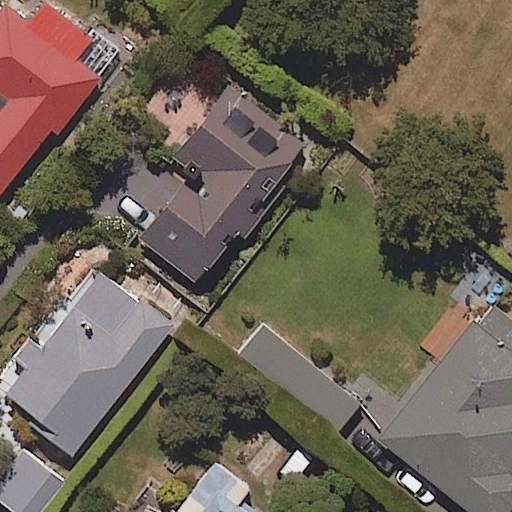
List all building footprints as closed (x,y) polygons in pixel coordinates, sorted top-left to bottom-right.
[(0,208),(105,82),(78,60),(98,35),(55,0),(50,0),(32,22),(7,2),(0,10),(0,208)] [(309,145),(231,87),(181,154),(197,167),(142,240),(204,286),(309,145)] [(175,324),(98,267),(43,342),(34,335),(0,381),(0,388),(53,427),(48,434),(78,456),(139,373),(175,324)] [(511,350),(477,322),(452,301),(418,342),(443,363),(381,438),(472,511),(511,511),(511,473),(511,472),(511,350)] [(362,404),(266,324),(243,352),(339,432),(362,404)] [(43,511),(67,483),(23,449),(0,478),(0,498),(17,511),(43,511)] [(252,490),(218,462),(177,511),(261,511),(245,498),(252,490)]
